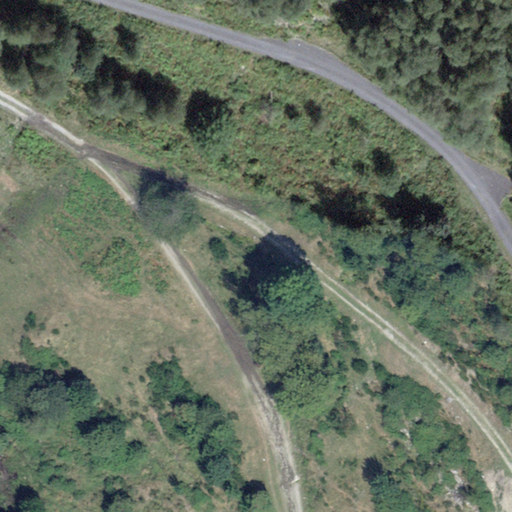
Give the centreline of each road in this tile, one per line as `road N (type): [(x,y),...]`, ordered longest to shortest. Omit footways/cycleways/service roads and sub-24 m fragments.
road 1 (track): [(0,96),(115,167),(208,278),(274,390),(305,511)]
road 2 (track): [(101,155),(264,237),(451,385),(511,464)]
road 3 (unclassified): [(105,0),(295,57),(373,96),(474,181),(511,245)]
